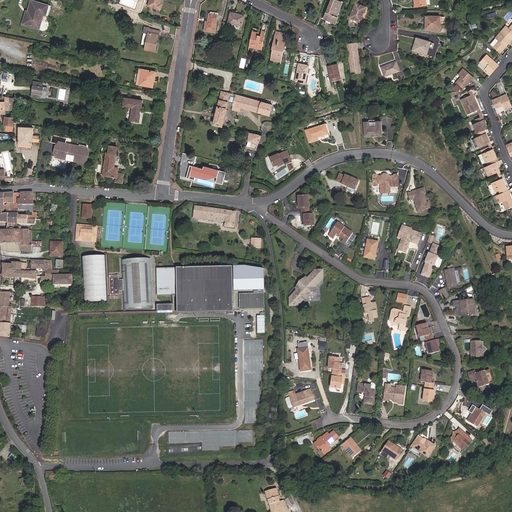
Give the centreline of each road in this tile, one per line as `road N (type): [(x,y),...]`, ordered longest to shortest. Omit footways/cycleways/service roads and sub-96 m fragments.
road 1 (residential): [(241,201),(360,279),(410,285),(430,298),(458,355),(459,379),(447,405),(425,420),(337,418),(310,427)]
road 2 (residential): [(241,201),(279,195),(335,158),(381,153),(418,163),(488,227),(511,234)]
road 3 (residential): [(270,460),(276,280),(265,229),(241,201)]
road 4 (residential): [(38,465),(270,460)]
road 5 (residential): [(190,0),(161,195)]
road 6 (residential): [(0,189),(161,195)]
road 7 (residential): [(511,164),(484,97),(511,58)]
